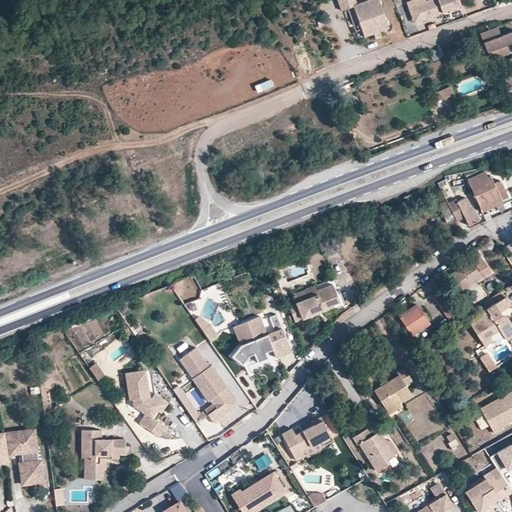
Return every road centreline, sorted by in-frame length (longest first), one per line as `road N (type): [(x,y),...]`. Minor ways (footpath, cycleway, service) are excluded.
road 1 (residential): [(188,467),(257,415),(347,326),(478,232),(511,219)]
road 2 (residential): [(511,9),(226,124),(205,139),(202,177)]
road 3 (primary): [(511,120),(261,213)]
road 4 (track): [(158,252),(98,97),(0,95)]
road 5 (primary): [(199,236),(0,316)]
